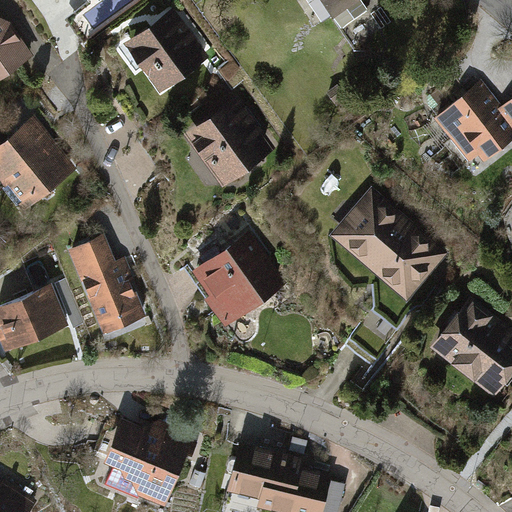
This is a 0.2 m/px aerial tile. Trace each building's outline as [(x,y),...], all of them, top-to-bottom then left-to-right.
[(349,0),(322,0),(330,12),(349,0)] [(169,3),(123,35),(158,85),(204,54),(169,3)] [(0,75),(27,55),(0,18),(0,75)] [(511,97),(503,105),(481,76),(436,111),(477,162),(511,134),(511,97)] [(237,94),(186,131),(219,177),(270,139),(237,94)] [(0,142),(0,172),(23,205),(70,170),(32,119),(0,142)] [(404,298),(448,250),(375,183),(331,231),(404,298)] [(106,231),(69,247),(102,327),(139,312),(106,231)] [(245,234),(190,273),(225,323),(280,284),(245,234)] [(0,303),(0,324),(10,348),(73,323),(56,281),(0,303)] [(493,394),(511,369),(511,323),(470,291),(429,344),(493,394)] [(169,505),(197,438),(159,422),(143,423),(125,416),(107,459),(118,463),(110,481),(169,505)] [(274,501),(284,452),(271,449),(240,440),(227,489),(274,501)] [(333,470),(286,453),(275,505),(298,511),(324,511),(325,511),(336,511),(345,483),(330,478),(333,470)] [(0,511),(32,511),(39,501),(3,481),(0,486),(0,511)]
